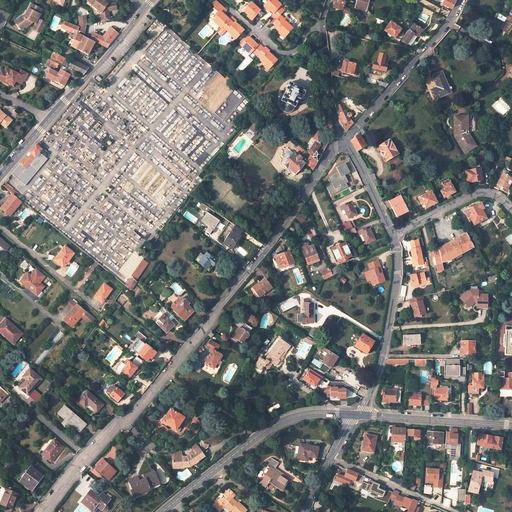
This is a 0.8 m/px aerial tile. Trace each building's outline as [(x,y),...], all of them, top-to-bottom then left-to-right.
[(88,0),(88,1),(94,5),(93,6),(98,10),(102,12),(101,13),(102,21),(110,20),(108,11),(107,5),(108,4),(103,0),(88,0)] [(277,19),(281,15),(285,11),(280,7),(282,5),(275,0),(270,0),(265,6),(271,11),(274,14),(273,15),(277,19)] [(332,0),(335,1),(332,7),(339,9),(340,6),(341,6),(343,2),(342,0),(332,0)] [(355,0),(356,0),(354,8),(361,10),(361,8),(365,9),(367,3),(367,2),(367,0),(355,0)] [(367,13),(370,3),(367,2),(367,3),(365,9),(361,8),(361,10),(367,13)] [(252,3),(244,11),(249,15),(253,19),(261,11),(252,3)] [(38,21),(41,15),(40,14),(42,9),(32,4),(26,18),(23,16),(19,20),(21,24),(19,25),(23,30),(27,27),(28,24),(31,25),(32,24),(33,22),(36,23),(33,29),(41,33),(45,25),(38,21)] [(220,13),(216,17),(213,20),(222,28),(225,25),(230,20),(224,15),(226,12),(228,11),(220,4),(215,9),(218,12),(220,13)] [(433,11),(423,6),(420,10),(427,14),(428,13),(431,15),(433,11)] [(511,8),(509,15),(501,29),(509,34),(511,28),(511,8)] [(277,29),(280,32),(286,37),(293,29),(285,21),(286,20),(281,15),(277,19),(274,24),(278,28),(277,29)] [(232,17),(230,20),(225,25),(229,29),(227,31),(231,35),(236,39),(244,31),(239,26),(235,23),(237,22),(234,20),(232,17)] [(384,22),(378,18),(375,22),(381,26),(384,22)] [(88,23),(81,24),(80,26),(81,27),(80,28),(79,28),(65,22),(62,28),(67,30),(70,29),(71,31),(71,32),(70,33),(71,37),(76,39),(72,47),(78,50),(85,38),(88,23)] [(391,36),(395,38),(401,30),(390,22),(384,31),(387,33),(386,35),(390,38),(391,36)] [(413,25),(401,41),(407,45),(407,44),(414,35),(418,37),(423,31),(413,25)] [(111,44),(119,34),(111,28),(103,38),(94,33),(91,40),(108,47),(111,44)] [(414,35),(407,44),(412,47),(418,37),(414,35)] [(257,55),(263,48),(259,44),(258,45),(255,42),(249,37),(241,46),(250,54),(252,52),(256,56),(257,55)] [(85,38),(78,50),(87,54),(85,59),(91,62),(93,62),(95,58),(89,55),(91,51),(92,51),(93,48),(95,49),(97,45),(95,44),(95,43),(85,38)] [(306,49),(315,52),(318,47),(309,43),(306,49)] [(265,48),(265,47),(263,48),(257,55),(262,59),(260,61),(263,64),(269,69),(276,60),(271,55),(269,53),(269,52),(265,48)] [(42,55),(83,75),(89,68),(74,61),(71,62),(65,59),(45,50),(42,55)] [(43,61),(44,58),(35,53),(33,57),(43,61)] [(383,64),(385,55),(379,54),(377,63),(374,62),(372,68),(385,71),(387,65),(383,64)] [(355,75),(358,65),(349,63),(348,61),(345,60),(343,61),(341,72),(355,75)] [(334,63),(330,64),(331,74),(338,76),(339,72),(335,71),(334,63)] [(19,75),(6,68),(5,71),(0,69),(0,81),(2,83),(7,81),(10,83),(9,85),(13,87),(16,82),(21,85),(23,81),(24,82),(28,73),(21,70),(19,75)] [(61,70),(59,74),(58,75),(68,80),(70,75),(74,77),(76,72),(68,68),(66,73),(61,70)] [(68,80),(58,75),(59,74),(51,70),(47,77),(48,78),(64,86),(68,80)] [(451,94),(447,86),(447,85),(442,74),(433,77),(439,89),(432,91),(436,100),(451,94)] [(100,83),(93,78),(88,83),(92,87),(95,84),(98,86),(100,83)] [(290,83),(282,102),(283,102),(281,105),(281,106),(281,108),(282,110),(283,112),(284,113),(286,113),(288,114),(289,113),(291,112),(292,112),(293,110),(294,108),(295,108),(299,100),(301,101),(303,96),(303,97),(304,97),(306,93),(306,92),(303,90),(304,89),(290,83)] [(342,104),(335,107),(341,124),(350,120),(349,117),(351,115),(350,112),(347,114),(346,111),(345,111),(342,104)] [(258,108),(256,111),(265,119),(267,116),(258,108)] [(0,122),(6,128),(12,120),(6,114),(6,115),(0,110),(0,122)] [(465,152),(469,150),(469,151),(472,149),(471,148),(475,146),(469,134),(467,135),(466,133),(466,130),(467,130),(467,117),(456,117),(455,136),(465,152)] [(341,124),(346,131),(353,123),(350,120),(341,124)] [(261,127),(255,122),(250,128),(255,133),(261,127)] [(277,126),(274,129),(285,138),(288,135),(277,126)] [(317,151),(321,145),(323,142),(323,140),(321,139),(324,135),(319,132),(315,138),(318,140),(317,142),(316,142),(308,154),(311,156),(318,162),(322,155),(317,151)] [(365,144),(361,137),(358,133),(351,141),(357,151),(365,144)] [(379,148),(388,162),(399,154),(389,141),(379,148)] [(37,144),(30,152),(36,158),(40,152),(43,149),(37,144)] [(308,155),(298,146),(295,148),(305,158),(308,155)] [(305,164),(305,163),(303,162),(301,160),(302,159),(299,156),(298,157),(294,153),(293,154),(290,151),(288,152),(286,154),(285,157),(287,158),(288,157),(289,158),(288,159),(286,158),(283,162),(284,163),(283,165),(295,175),(305,164)] [(47,159),(40,152),(36,158),(27,169),(18,179),(26,185),(47,159)] [(21,163),(27,169),(36,158),(30,152),(21,163)] [(311,156),(305,163),(305,164),(309,168),(307,170),(311,174),(315,167),(318,162),(311,156)] [(12,174),(18,179),(27,169),(21,163),(12,174)] [(350,173),(346,163),(337,168),(339,172),(331,176),(333,178),(329,180),(330,183),(325,185),(330,196),(337,193),(335,189),(346,184),(348,183),(345,175),(350,173)] [(483,181),(481,170),(466,172),(468,183),(483,181)] [(507,190),(511,181),(511,179),(503,174),(497,185),(507,190)] [(445,189),(441,191),(444,198),(455,193),(449,179),(443,182),(444,185),(443,185),(445,189)] [(3,184),(17,196),(19,194),(6,183),(4,183),(3,184)] [(335,189),(337,193),(348,187),(346,184),(335,189)] [(437,202),(432,191),(419,198),(422,203),(423,202),(426,208),(437,202)] [(18,206),(20,204),(21,202),(12,194),(0,208),(9,216),(18,206)] [(407,211),(401,196),(390,201),(397,216),(407,211)] [(205,231),(210,234),(213,230),(214,231),(216,228),(215,228),(220,221),(212,216),(215,212),(202,203),(199,208),(201,209),(199,213),(204,217),(201,222),(206,226),(204,230),(206,231),(205,231)] [(471,217),(472,220),(475,225),(487,219),(485,216),(482,211),(485,209),(482,204),(465,213),(468,218),(471,217)] [(343,214),(345,212),(350,222),(358,218),(353,206),(349,208),(348,206),(341,209),(343,214)] [(341,225),(344,231),(350,229),(347,222),(341,225)] [(229,247),(232,250),(233,248),(235,249),(238,244),(237,243),(241,237),(239,236),(243,232),(236,227),(220,248),(225,252),(229,247)] [(350,236),(356,233),(354,228),(347,231),(350,236)] [(375,239),(370,228),(366,230),(365,228),(358,231),(360,235),(362,234),(367,243),(375,239)] [(442,264),(448,263),(474,249),(467,234),(438,250),(439,252),(442,264)] [(14,250),(0,237),(0,245),(10,254),(14,250)] [(424,265),(419,241),(411,243),(413,250),(411,251),(413,258),(414,257),(414,259),(413,260),(414,260),(412,261),(414,267),(424,265)] [(347,258),(351,257),(345,243),(341,245),(340,242),(335,244),(336,247),(332,249),(337,262),(341,261),(342,263),(348,260),(347,258)] [(302,248),(308,265),(319,261),(313,245),(306,248),(306,247),(302,248)] [(73,253),(64,246),(61,249),(61,250),(53,260),(63,267),(73,253)] [(225,252),(220,248),(218,247),(214,252),(221,257),(225,252)] [(275,257),(280,269),(294,264),(290,252),(275,257)] [(439,252),(434,253),(437,265),(439,273),(443,271),(442,264),(439,252)] [(200,253),(194,259),(206,269),(207,267),(210,269),(213,265),(214,266),(218,260),(213,256),(214,256),(212,254),(211,255),(210,254),(210,255),(206,253),(203,256),(200,253)] [(148,263),(147,262),(143,260),(132,276),(136,281),(148,263)] [(377,260),(367,264),(369,270),(365,272),(366,276),(369,275),(370,280),(372,285),(384,280),(381,272),(380,273),(378,267),(379,267),(377,260)] [(341,272),(338,266),(330,270),(332,276),(341,272)] [(37,295),(42,288),(38,285),(40,282),(45,276),(36,268),(31,275),(28,272),(22,279),(24,281),(22,283),(26,286),(27,285),(29,287),(28,288),(37,295)] [(321,272),(325,280),(332,276),(330,270),(329,271),(329,269),(321,272)] [(427,285),(426,280),(425,274),(411,277),(413,287),(419,286),(419,287),(427,285)] [(126,286),(132,290),(137,282),(136,281),(132,276),(126,286)] [(265,280),(253,288),(259,297),(271,288),(265,280)] [(94,297),(102,303),(112,289),(104,283),(94,297)] [(488,310),(489,297),(479,297),(480,292),(471,292),(462,300),(467,306),(470,303),(473,306),(476,303),(478,304),(478,310),(488,310)] [(172,307),(183,319),(191,310),(192,311),(193,310),(188,305),(189,303),(183,297),(181,298),(179,300),(176,301),(172,305),(172,307)] [(310,302),(310,299),(305,298),(304,313),(303,313),(303,323),(313,322),(313,302),(310,302)] [(426,315),(422,298),(411,301),(415,318),(426,315)] [(72,309),(63,320),(72,327),(82,316),(91,323),(95,319),(71,299),(66,304),(72,309)] [(112,304),(120,310),(123,306),(115,300),(112,304)] [(63,307),(59,314),(65,317),(69,310),(63,307)] [(164,314),(156,322),(160,326),(164,331),(166,328),(169,330),(174,325),(177,328),(181,325),(163,307),(159,310),(164,314)] [(0,322),(0,331),(13,343),(22,333),(5,317),(0,322)] [(110,324),(103,318),(99,325),(101,327),(103,324),(108,328),(110,324)] [(245,324),(242,330),(238,327),(236,331),(235,331),(231,337),(238,342),(239,340),(243,343),(246,338),(247,338),(249,335),(248,334),(252,328),(245,324)] [(319,331),(313,327),(309,333),(315,337),(319,331)] [(511,328),(506,328),(505,339),(503,339),(503,346),(505,347),(504,357),(511,356),(511,328)] [(356,346),(367,353),(374,341),(363,334),(356,346)] [(409,344),(409,346),(421,345),(420,336),(403,336),(404,344),(409,344)] [(261,356),(257,362),(265,367),(265,366),(269,369),(273,363),(276,365),(280,360),(279,358),(285,351),(286,352),(291,345),(281,338),(265,359),(261,356)] [(139,339),(130,351),(137,357),(138,354),(147,361),(151,355),(153,357),(156,353),(139,339)] [(217,352),(220,346),(211,341),(207,347),(211,349),(210,351),(212,352),(205,363),(214,369),(222,355),(217,352)] [(321,349),(324,351),(326,348),(318,342),(316,345),(315,347),(320,350),(321,349)] [(459,348),(459,354),(473,354),(473,342),(461,342),(460,348),(459,348)] [(337,357),(329,351),(326,356),(320,365),(319,364),(318,366),(327,372),(337,357)] [(143,362),(137,357),(132,363),(128,360),(125,364),(122,362),(116,370),(120,374),(122,371),(130,377),(143,362)] [(465,375),(465,360),(446,360),(446,366),(446,377),(459,377),(459,375),(465,375)] [(265,367),(257,362),(253,368),(261,373),(265,367)] [(29,367),(15,383),(27,393),(41,377),(29,367)] [(323,376),(310,368),(303,378),(315,386),(317,382),(319,379),(321,380),(323,376)] [(503,379),(503,372),(499,372),(499,374),(492,374),(492,377),(499,377),(499,396),(511,396),(511,389),(511,372),(508,372),(507,379),(503,379)] [(477,394),(482,389),(482,381),(482,376),(480,376),(480,375),(474,375),(474,376),(472,376),(472,387),(468,387),(468,395),(477,394)] [(114,385),(108,392),(111,395),(118,401),(125,393),(123,391),(126,388),(121,384),(117,388),(114,385)] [(346,398),(346,390),(338,389),(338,387),(330,387),(330,386),(328,385),(324,392),(326,393),(330,393),(330,396),(338,396),(340,398),(346,398)] [(0,386),(0,402),(8,393),(0,386)] [(410,396),(408,396),(408,400),(410,400),(410,405),(420,406),(420,405),(430,406),(431,396),(421,396),(421,395),(416,395),(417,392),(411,391),(411,389),(406,389),(406,394),(410,394),(410,396)] [(447,390),(437,389),(435,389),(434,400),(446,401),(447,390)] [(383,402),(395,402),(396,391),(384,390),(383,402)] [(78,402),(94,416),(103,406),(87,391),(78,402)] [(61,410),(62,412),(59,416),(65,421),(62,425),(66,429),(70,425),(76,431),(78,430),(80,432),(83,429),(81,428),(83,425),(74,417),(75,415),(65,406),(61,410)] [(185,417),(183,416),(184,414),(176,408),(175,411),(171,409),(163,421),(177,430),(185,417)] [(74,417),(83,425),(81,428),(83,429),(86,425),(75,415),(74,417)] [(406,436),(406,430),(392,429),(391,442),(405,443),(406,436)] [(446,439),(450,439),(449,444),(457,445),(457,441),(458,429),(451,429),(450,432),(446,432),(446,439)] [(406,430),(406,436),(409,436),(413,437),(413,440),(419,441),(419,437),(422,438),(422,431),(406,430)] [(427,444),(429,444),(438,444),(438,443),(442,444),(443,434),(439,434),(439,433),(428,432),(427,444)] [(365,435),(362,451),(374,453),(376,437),(365,435)] [(491,436),(485,435),(485,436),(479,435),(477,444),(483,446),(482,447),(489,448),(491,436)] [(503,438),(491,436),(489,448),(500,450),(503,438)] [(304,444),(305,440),(290,437),(287,437),(286,444),(300,447),(298,459),(308,461),(309,456),(317,458),(319,447),(304,444)] [(42,455),(50,462),(63,447),(54,439),(47,447),(48,447),(42,455)] [(450,439),(446,439),(445,450),(450,450),(450,457),(460,457),(461,443),(458,443),(458,442),(457,441),(457,445),(449,444),(450,439)] [(171,457),(172,466),(182,465),(183,468),(189,468),(188,466),(193,463),(194,465),(198,463),(197,461),(204,457),(201,452),(207,448),(208,445),(204,444),(188,454),(188,456),(186,457),(182,457),(182,456),(171,457)] [(290,479),(275,469),(279,463),(273,458),(267,466),(271,468),(268,474),(266,473),(261,481),(267,485),(269,482),(269,483),(271,480),(274,482),(273,483),(278,486),(284,489),(290,479)] [(117,471),(115,469),(114,470),(103,461),(96,468),(107,478),(111,474),(113,476),(117,471)] [(27,486),(31,489),(41,475),(30,467),(27,471),(28,472),(22,480),(28,485),(27,486)] [(365,477),(347,469),(344,476),(338,474),(335,480),(349,486),(351,480),(362,484),(365,477)] [(443,488),(444,475),(439,474),(439,470),(427,469),(427,479),(436,480),(436,487),(443,488)] [(480,473),(482,473),(481,478),(483,479),(483,481),(491,482),(491,479),(492,480),(493,477),(492,477),(493,473),(480,470),(480,473)] [(469,492),(478,494),(481,478),(482,473),(480,473),(473,471),(469,492)] [(132,491),(134,495),(139,493),(140,495),(150,491),(150,488),(159,484),(156,476),(154,477),(152,472),(144,476),(145,479),(139,482),(137,483),(135,478),(128,481),(132,491)] [(436,487),(436,480),(427,479),(427,481),(434,481),(434,487),(436,487)] [(381,485),(370,481),(368,484),(366,490),(371,492),(370,495),(377,498),(378,495),(383,497),(382,501),(389,504),(391,499),(392,495),(386,492),(386,491),(379,488),(380,487),(381,485)] [(386,492),(392,495),(393,492),(380,487),(379,488),(386,491),(386,492)] [(231,511),(232,511),(233,511),(246,511),(248,510),(240,503),(239,503),(238,503),(233,498),(236,495),(230,489),(215,506),(221,511),(224,508),(225,506),(231,511)] [(4,495),(6,495),(2,504),(11,508),(17,494),(6,490),(4,495)] [(393,492),(392,495),(391,499),(395,501),(394,504),(402,507),(402,506),(408,508),(409,510),(408,511),(417,511),(420,508),(416,506),(418,502),(413,500),(413,501),(409,499),(405,497),(405,498),(398,495),(399,492),(394,490),(393,492)] [(101,499),(98,497),(90,491),(81,503),(92,511),(94,511),(98,508),(101,511),(102,511),(104,511),(105,511),(107,509),(107,508),(107,507),(107,506),(106,505),(110,500),(104,495),(101,499)]
